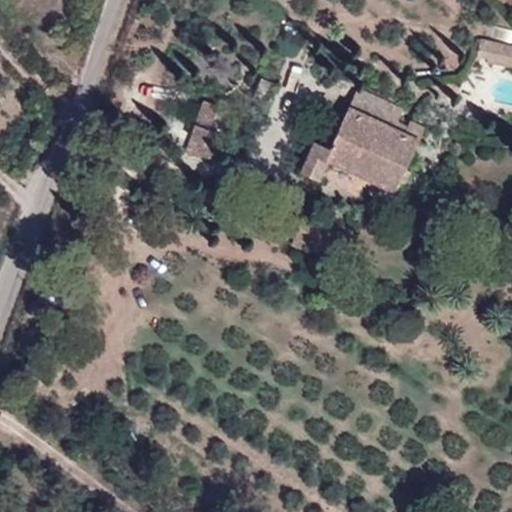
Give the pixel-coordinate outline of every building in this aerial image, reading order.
[(477,55),(488,57),(493,39),(480,37),(477,55)] [(511,43),(493,39),(488,57),(487,61),(511,65),(511,43)] [(403,108),(358,87),(334,142),(331,147),(316,140),(302,171),(319,178),(329,158),(397,189),(401,180),(407,182),(412,170),(407,168),(420,139),(403,132),(394,128),(403,108)] [(200,140),(196,155),(213,158),(221,132),(210,129),(219,104),(206,100),(192,137),(200,140)] [(410,120),(403,132),(420,139),(426,127),(410,120)] [(331,147),(334,142),(318,136),(316,140),(331,147)] [(186,152),(196,155),(200,140),(192,137),(186,152)] [(315,197),(305,220),(332,231),(342,208),(315,197)]
